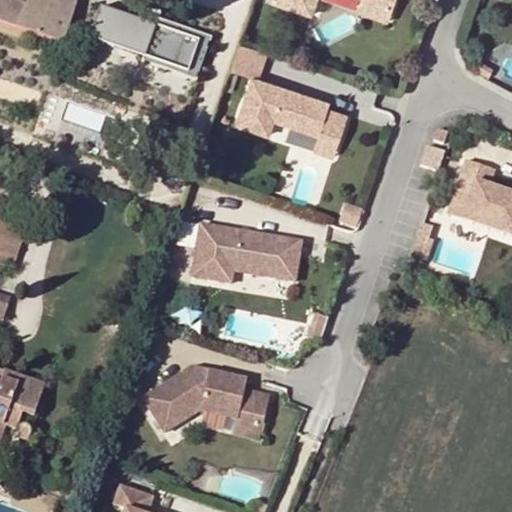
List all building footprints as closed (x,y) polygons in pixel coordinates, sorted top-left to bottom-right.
[(26,5),(11,0),(0,0),(0,24),(17,31),(26,5)] [(27,0),(26,5),(17,31),(62,47),(78,0),(27,0)] [(270,0),(270,1),(304,12),(307,0),(372,0),(385,4),(386,0),(270,0)] [(385,4),(372,0),(351,0),(348,10),(380,21),(385,4)] [(139,22),(100,8),(89,40),(145,59),(144,63),(197,81),(212,39),(159,21),(141,15),(139,22)] [(161,14),(144,8),(141,15),(159,21),(161,14)] [(254,47),(238,42),(229,70),(244,75),(254,47)] [(493,69),(480,61),(476,71),(488,78),(493,69)] [(321,101),(244,75),(229,122),(260,133),(266,117),(331,139),(340,113),(320,107),(321,101)] [(266,117),(260,133),(326,154),(331,139),(266,117)] [(447,134),(436,129),(432,141),(443,145),(447,134)] [(436,156),(418,150),(412,168),(429,174),(436,156)] [(460,203),(453,223),(506,241),(511,224),(511,201),(480,190),(485,174),(457,164),(446,198),(460,203)] [(446,198),(438,218),(453,223),(460,203),(446,198)] [(0,221),(0,265),(12,269),(25,230),(0,221)] [(432,228),(422,225),(419,237),(428,240),(432,228)] [(300,244),(199,226),(191,278),(230,284),(232,273),(294,282),(300,244)] [(428,240),(419,237),(413,258),(426,262),(433,241),(428,240)] [(0,293),(0,305),(8,308),(11,298),(0,293)] [(325,319),(314,314),(306,339),(318,343),(325,319)] [(233,435),(259,441),(269,397),(244,391),(246,381),(207,372),(191,368),(140,400),(162,435),(198,412),(236,421),(233,435)] [(0,384),(1,385),(2,381),(18,386),(10,410),(21,414),(33,418),(45,384),(4,370),(3,372),(0,370),(0,384)] [(0,424),(15,430),(17,428),(21,414),(10,410),(18,386),(2,381),(1,385),(0,384),(0,424)] [(0,424),(0,440),(12,444),(14,439),(15,430),(0,424)] [(17,428),(15,430),(14,439),(16,441),(18,443),(22,444),(28,443),(30,439),(31,434),(30,430),(26,427),(20,426),(17,428)] [(113,507),(125,511),(124,511),(146,511),(151,499),(119,488),(113,507)] [(253,501),(248,502),(244,511),(259,511),(263,505),(253,501)]
